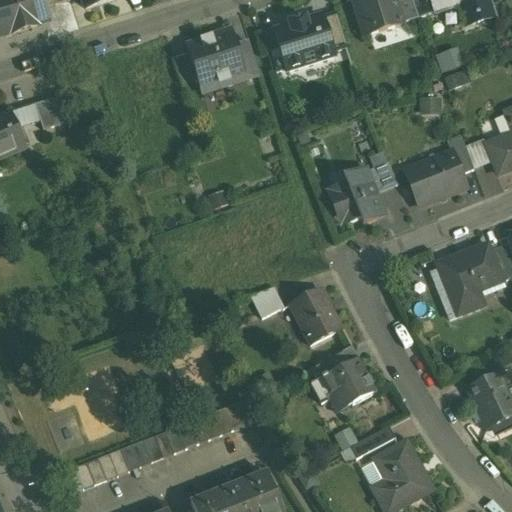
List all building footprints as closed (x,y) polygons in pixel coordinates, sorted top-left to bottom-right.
[(0,0),(0,35),(1,39),(12,35),(12,38),(37,31),(36,28),(47,24),(43,13),(38,0),(0,0)] [(68,0),(38,0),(43,13),(70,4),(68,0)] [(80,0),(85,12),(115,2),(114,0),(80,0)] [(367,0),(353,5),(364,39),(402,27),(402,26),(393,0),(367,0)] [(410,0),(393,0),(402,26),(418,21),(410,0)] [(429,0),(410,0),(418,21),(435,15),(429,0)] [(429,0),(435,15),(459,7),(462,18),(474,15),(477,24),(493,19),(487,0),(429,0)] [(335,16),(321,21),(332,55),(346,51),(335,16)] [(320,18),(273,33),(278,49),(286,72),(286,74),(334,59),(332,55),(321,21),(320,18)] [(232,35),(186,49),(200,93),(246,79),(245,78),(236,48),(232,35)] [(247,45),(236,48),(245,78),(257,74),(247,45)] [(278,49),(267,52),(274,75),(286,72),(278,49)] [(433,56),(438,73),(459,67),(454,50),(433,56)] [(463,72),(442,80),(446,91),(467,83),(463,72)] [(438,116),(438,99),(417,100),(417,116),(438,116)] [(61,100),(35,108),(43,133),(69,125),(61,100)] [(511,112),(505,115),(509,125),(507,126),(509,129),(510,129),(511,133),(511,136),(485,147),(492,165),(497,176),(498,176),(511,170),(511,112)] [(11,116),(0,120),(0,162),(26,150),(11,116)] [(464,148),(460,139),(446,144),(451,156),(460,178),(473,173),(464,148)] [(482,141),(464,148),(473,173),(492,165),(485,147),(482,141)] [(451,156),(405,174),(419,210),(465,191),(460,178),(451,156)] [(388,166),(366,175),(375,197),(397,188),(388,166)] [(365,173),(345,181),(347,187),(334,192),(337,201),(334,202),(332,202),(333,206),(333,209),(334,212),(336,216),(339,219),(340,218),(344,217),(347,225),(360,220),(363,226),(376,220),(373,215),(380,210),(375,197),(366,175),(365,173)] [(487,247),(458,259),(459,263),(437,272),(450,305),(456,303),(462,317),(484,308),(478,294),(502,284),(490,254),(487,247)] [(511,280),(511,276),(501,250),(490,254),(502,284),(511,280)] [(273,291),(250,299),(261,322),(283,311),(273,291)] [(341,333),(321,292),(289,308),(310,349),(341,333)] [(345,353),(310,373),(316,384),(352,365),(345,353)] [(511,357),(474,375),(479,386),(498,377),(511,370),(511,357)] [(316,384),(310,388),(320,408),(333,401),(340,415),(376,395),(365,376),(359,379),(352,365),(316,384)] [(479,386),(466,392),(486,433),(511,419),(511,405),(505,391),(498,377),(479,386)] [(254,424),(243,403),(234,407),(243,429),(254,424)] [(234,407),(223,411),(232,434),(243,429),(234,407)] [(232,434),(223,411),(211,416),(220,438),(232,434)] [(211,416),(200,421),(209,443),(220,438),(211,416)] [(209,443),(200,421),(188,425),(197,447),(209,443)] [(197,447),(188,425),(177,430),(186,452),(197,447)] [(177,430),(165,434),(174,457),(186,452),(177,430)] [(331,438),(338,452),(353,444),(346,430),(331,438)] [(388,430),(349,451),(355,463),(395,442),(388,430)] [(174,457),(165,434),(153,439),(162,461),(174,457)] [(162,461),(153,439),(142,443),(151,466),(162,461)] [(151,466),(142,444),(131,448),(140,470),(151,466)] [(406,445),(373,463),(388,493),(375,500),(381,511),(399,511),(432,494),(406,445)] [(131,448),(120,453),(129,475),(140,470),(131,448)] [(128,475),(119,453),(108,457),(117,480),(128,475)] [(117,480),(108,457),(96,462),(106,484),(117,480)] [(106,484),(96,462),(85,466),(94,489),(106,484)] [(85,466),(74,471),(83,493),(94,489),(85,466)] [(74,471),(63,475),(72,498),(83,493),(74,471)] [(281,511),(267,475),(241,486),(251,511),(281,511)] [(251,511),(241,486),(215,496),(221,511),(251,511)] [(221,511),(215,496),(189,507),(191,511),(221,511)]
